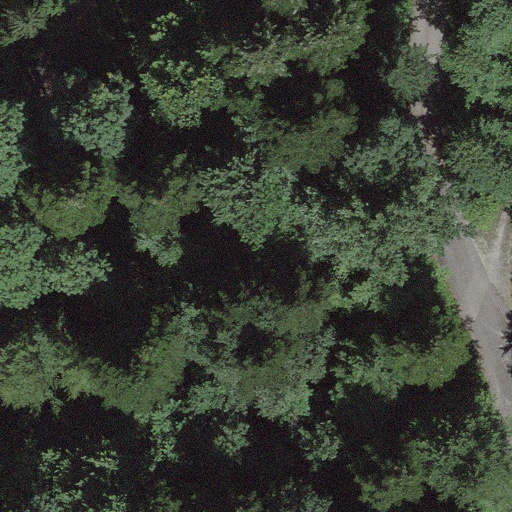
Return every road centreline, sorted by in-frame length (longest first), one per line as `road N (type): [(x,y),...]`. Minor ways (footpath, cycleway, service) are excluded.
road 1 (unclassified): [(511,418),(434,174),(434,0)]
road 2 (track): [(0,191),(108,0)]
